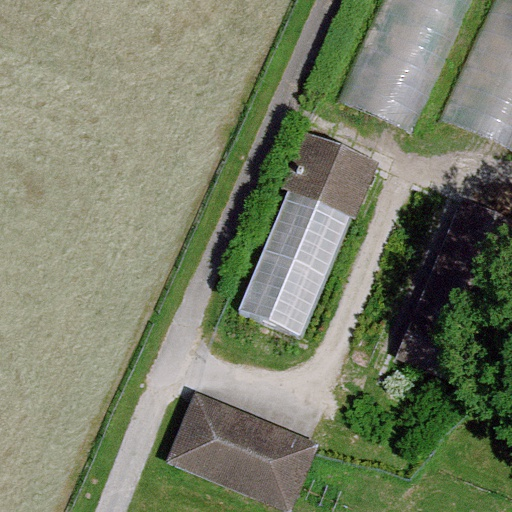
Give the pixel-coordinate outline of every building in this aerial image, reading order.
[(381,0),(353,103),(418,121),(451,0),(381,0)] [(511,0),(491,0),(444,113),(511,140),(511,0)] [(373,172),(310,146),(242,314),(305,339),(373,172)] [(511,274),(511,228),(459,207),(405,338),(474,366),(511,274)] [(289,511),(314,457),(187,403),(161,464),(272,511),(289,511)]
